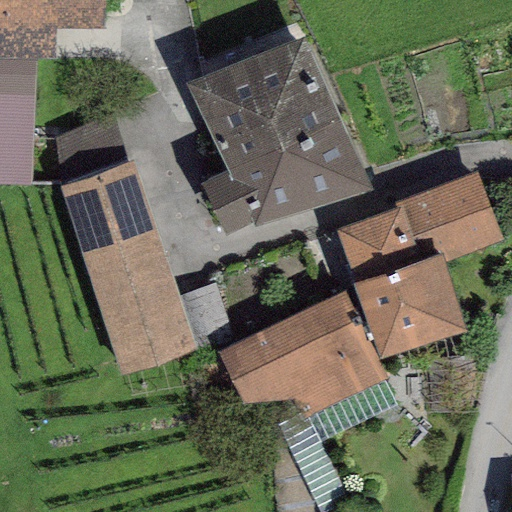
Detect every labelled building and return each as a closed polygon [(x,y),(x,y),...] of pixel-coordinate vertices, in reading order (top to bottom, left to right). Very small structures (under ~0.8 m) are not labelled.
[(107,0),(0,0),(0,183),(33,184),(35,56),(53,56),(53,28),(107,28),(107,0)] [(252,224),(254,229),(371,191),(306,40),(184,83),(228,172),(199,185),(225,236),(252,224)] [(62,187),(127,166),(112,114),(55,140),(62,187)] [(62,187),(60,188),(122,375),(196,351),(134,163),(127,166),(62,187)] [(396,209),(335,232),(381,359),(462,330),(436,261),(499,238),(476,175),(395,205),(396,209)] [(345,293),(217,353),(245,403),(297,398),(304,412),(306,418),(384,381),(388,379),(345,293)] [(395,406),(384,381),(306,418),(319,442),(395,406)] [(306,418),(304,412),(277,425),(318,511),(327,511),(348,502),(319,442),(306,418)]
